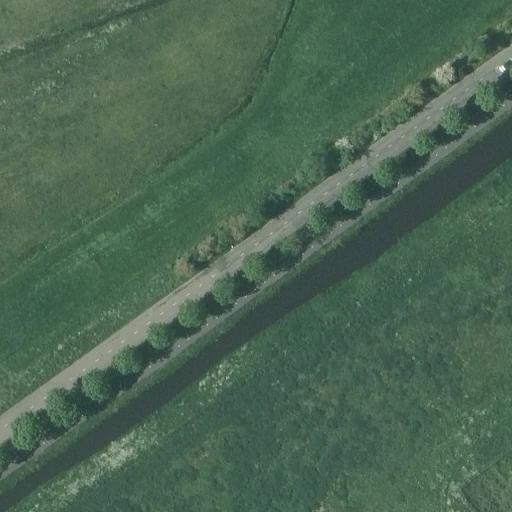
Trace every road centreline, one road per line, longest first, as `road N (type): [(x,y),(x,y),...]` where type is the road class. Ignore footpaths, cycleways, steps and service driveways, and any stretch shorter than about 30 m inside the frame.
road 1 (tertiary): [(0,427),(511,59)]
road 2 (track): [(431,511),(420,461),(511,383)]
